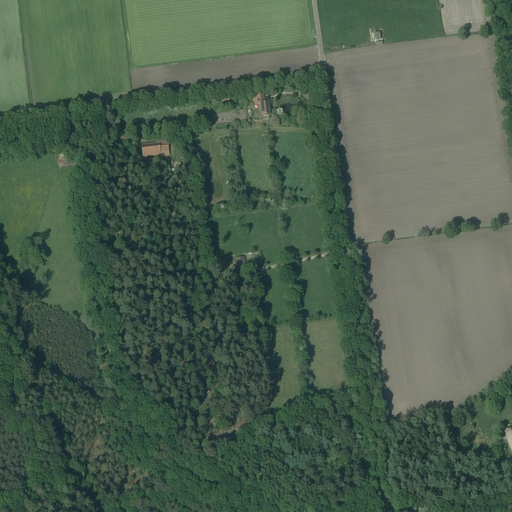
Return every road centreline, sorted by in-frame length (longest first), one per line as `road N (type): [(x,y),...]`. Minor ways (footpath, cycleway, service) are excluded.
road 1 (unclassified): [(384,511),(315,0)]
road 2 (track): [(112,511),(266,412)]
road 3 (unknown): [(147,511),(162,504),(165,489),(209,469),(265,511)]
road 4 (unclassified): [(387,511),(511,505)]
